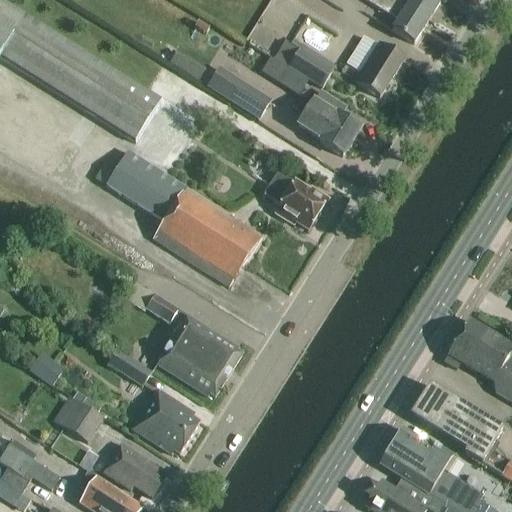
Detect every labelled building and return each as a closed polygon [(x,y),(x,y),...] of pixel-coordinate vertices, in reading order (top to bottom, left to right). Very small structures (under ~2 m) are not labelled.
[(242,0),(247,23),(267,20),(262,0),(242,0)] [(428,24),(390,0),(369,0),(367,4),(384,15),(385,13),(399,22),(392,33),(413,47),(428,24)] [(390,0),(428,24),(442,1),(441,0),(390,0)] [(163,104),(25,18),(0,3),(0,60),(137,146),(163,104)] [(271,26),(265,42),(292,51),(297,35),(271,26)] [(354,85),(379,101),(403,63),(378,47),(377,49),(360,76),(354,85)] [(279,65),(249,51),(239,70),(280,90),(284,82),(273,77),(279,65)] [(300,55),(290,72),(326,93),(336,77),(300,55)] [(220,73),(208,92),(222,101),(234,82),(220,73)] [(297,78),(287,93),(298,99),(307,84),(297,78)] [(359,132),(356,130),(339,120),(344,113),(319,97),(312,107),(311,107),(297,129),(321,144),(320,146),(342,160),(359,132)] [(103,170),(96,181),(107,188),(106,190),(163,226),(153,242),(228,290),(260,240),(128,155),(114,177),(103,170)] [(294,187),(277,176),(263,198),(280,209),(275,217),(286,224),(288,221),(308,233),(309,230),(311,232),(317,223),(315,221),(325,206),(295,186),(294,187)] [(109,310),(115,296),(95,288),(89,301),(109,310)] [(145,314),(169,328),(178,314),(154,299),(145,314)] [(161,360),(157,368),(208,400),(209,398),(214,401),(242,358),(236,355),(238,352),(187,320),(172,343),(161,360)] [(511,362),(510,361),(511,358),(511,351),(469,324),(447,359),(448,360),(444,366),(457,373),(460,368),(493,388),(495,397),(511,407),(511,362)] [(151,376),(138,367),(119,355),(110,369),(143,390),(151,376)] [(38,361),(30,375),(53,390),(61,377),(38,361)] [(429,388),(409,420),(427,430),(427,431),(456,449),(465,454),(464,456),(482,468),(494,446),(503,432),(430,389),(429,388)] [(179,457),(198,426),(191,421),(194,417),(157,393),(132,433),(171,458),(174,454),(179,457)] [(74,397),(70,404),(79,410),(83,402),(74,397)] [(69,404),(54,427),(88,447),(102,424),(79,410),(70,404),(69,404)] [(452,511),(490,511),(479,505),(482,500),(447,478),(457,463),(429,446),(428,448),(402,432),(379,468),(386,473),(401,481),(434,501),(452,511)] [(10,450),(13,445),(1,437),(0,437),(0,462),(1,463),(0,464),(0,465),(8,471),(29,485),(31,482),(50,495),(59,482),(33,465),(10,450)] [(152,502),(167,477),(121,448),(103,476),(130,494),(133,490),(152,502)] [(53,477),(63,460),(51,453),(42,470),(53,477)] [(90,477),(100,460),(90,454),(80,471),(90,477)] [(511,466),(508,464),(499,479),(511,486),(511,466)] [(29,485),(8,471),(0,483),(0,484),(20,498),(29,485)] [(84,511),(141,511),(143,511),(96,481),(78,508),(84,511)] [(452,511),(434,501),(401,481),(394,493),(387,489),(386,485),(383,486),(381,485),(379,487),(365,490),(368,504),(363,505),(365,510),(364,511),(365,511),(452,511)]
